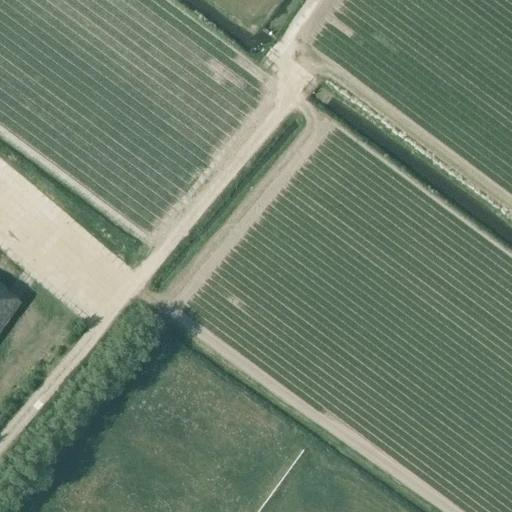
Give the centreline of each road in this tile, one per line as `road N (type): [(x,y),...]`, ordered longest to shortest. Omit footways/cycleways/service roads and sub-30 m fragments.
road 1 (track): [(315,0),(281,46),(284,110),(127,298)]
road 2 (track): [(127,298),(0,448)]
road 3 (track): [(127,298),(0,201)]
